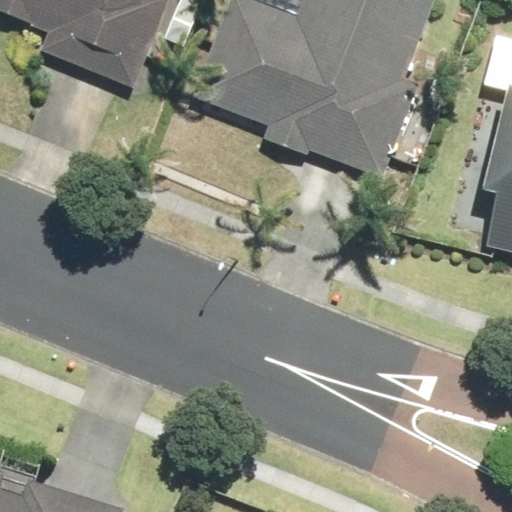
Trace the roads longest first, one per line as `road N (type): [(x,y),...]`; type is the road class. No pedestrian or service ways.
road 1 (residential): [(268,360),(0,255)]
road 2 (residential): [(511,509),(268,360)]
road 3 (residential): [(268,360),(511,414)]
